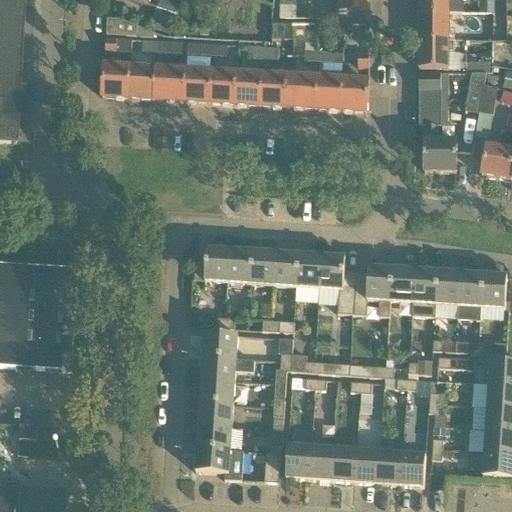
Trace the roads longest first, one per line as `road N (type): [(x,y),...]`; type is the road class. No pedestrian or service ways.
road 1 (residential): [(387,127),(249,128),(94,113),(82,86),(88,0)]
road 2 (unclassified): [(103,511),(121,246),(115,223),(87,205),(48,205)]
road 3 (residential): [(169,511),(182,326),(170,285),(175,227)]
road 4 (residential): [(401,202),(367,237),(175,227)]
road 5 (unclassified): [(48,205),(51,0)]
road 6 (residential): [(387,127),(398,88),(393,0)]
